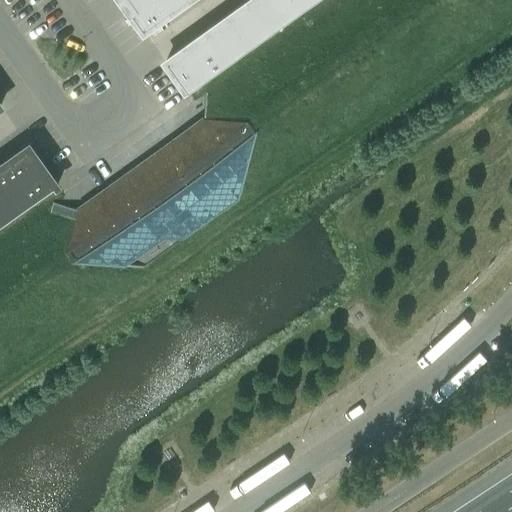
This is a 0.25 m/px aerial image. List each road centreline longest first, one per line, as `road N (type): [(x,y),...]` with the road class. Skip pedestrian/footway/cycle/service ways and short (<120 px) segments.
road 1 (unclassified): [(118,73),(137,101),(82,140),(49,94)]
road 2 (residential): [(118,73),(219,0)]
